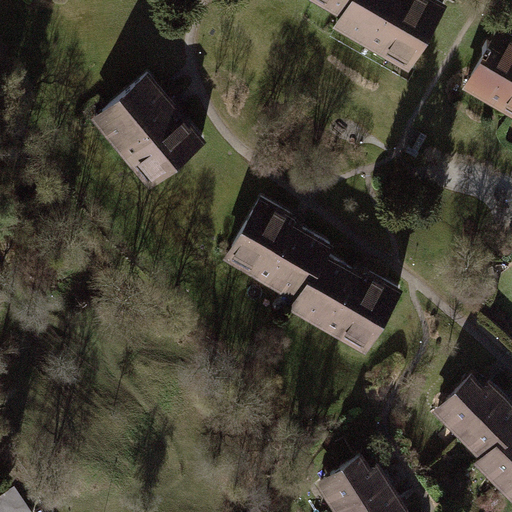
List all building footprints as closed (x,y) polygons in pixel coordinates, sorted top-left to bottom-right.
[(319,0),(344,14),(352,0),(319,0)] [(352,0),(343,16),(337,26),(411,69),(448,7),(436,0),(352,0)] [(511,34),(505,30),(496,46),(492,44),(486,53),(490,54),(470,88),(511,112),(511,34)] [(175,102),(151,74),(96,119),(150,185),(207,140),(182,109),(176,113),(170,106),(175,102)] [(304,290),(332,242),(302,224),(300,226),(292,221),(296,215),(262,195),(251,215),(226,257),(298,300),(304,290)] [(359,268),(328,250),(300,298),(294,308),(366,350),(391,308),(403,289),(369,269),(366,275),(358,270),(359,268)] [(454,427),(466,439),(509,396),(494,381),(488,386),(476,374),(442,408),(455,421),(454,427)] [(511,398),(509,396),(466,439),(476,449),(481,448),(491,458),(511,436),(511,398)] [(495,478),(504,488),(511,479),(511,436),(486,463),(495,472),(495,478)] [(332,502),(338,511),(347,511),(393,484),(381,466),(374,470),(365,456),(325,481),(334,496),(332,502)] [(393,484),(348,511),(406,511),(409,510),(393,484)] [(33,511),(14,486),(0,495),(0,511),(33,511)]
